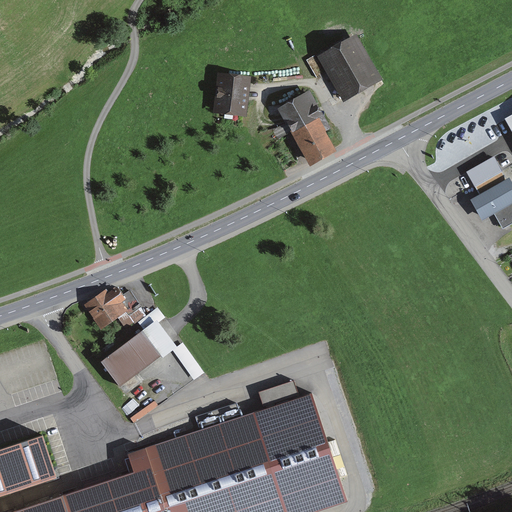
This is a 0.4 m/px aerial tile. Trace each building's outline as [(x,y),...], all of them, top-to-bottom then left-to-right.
[(356,34),(317,57),(344,103),(383,81),(356,34)] [(251,77),(217,73),(213,114),(247,117),(251,77)] [(309,91),(277,109),(310,167),(337,152),(325,132),(331,129),(309,91)] [(499,168),(490,152),(452,173),(461,188),(499,168)] [(511,185),(509,180),(475,198),(484,216),(496,210),(503,224),(511,219),(511,185)] [(106,292),(86,305),(101,327),(128,309),(115,290),(108,294),(106,292)] [(132,337),(144,329),(138,320),(147,314),(141,305),(120,318),(132,337)] [(163,318),(157,310),(141,322),(146,329),(103,361),(120,383),(174,342),(158,321),(163,318)] [(295,380),(260,391),(266,407),(300,396),(295,380)] [(0,511),(0,493),(55,476),(42,436),(0,449),(0,511),(318,511),(348,502),(313,396),(240,420),(202,432),(130,455),(136,472),(12,511),(0,511)] [(159,407),(156,401),(140,408),(137,400),(125,406),(132,420),(159,407)] [(196,417),(202,432),(240,420),(239,417),(241,416),(237,403),(196,417)]
